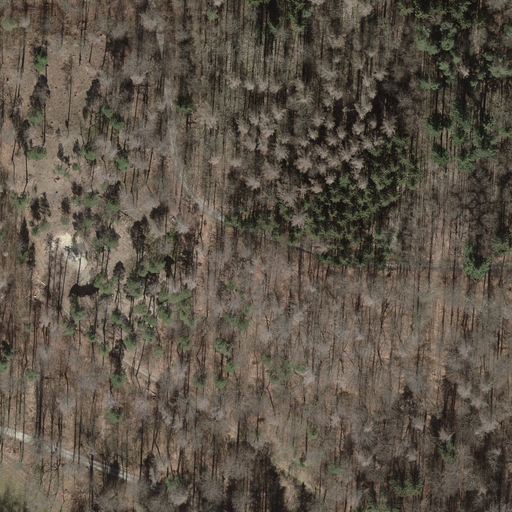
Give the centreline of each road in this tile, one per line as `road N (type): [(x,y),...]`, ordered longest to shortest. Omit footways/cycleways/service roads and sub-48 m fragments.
road 1 (track): [(0,165),(39,267),(101,347),(289,467),(328,511)]
road 2 (track): [(151,0),(184,184),(225,218),(282,242)]
road 3 (track): [(282,242),(511,123)]
road 4 (track): [(0,430),(221,511)]
road 5 (track): [(282,242),(346,261),(511,266)]
road 6 (track): [(393,0),(433,162)]
